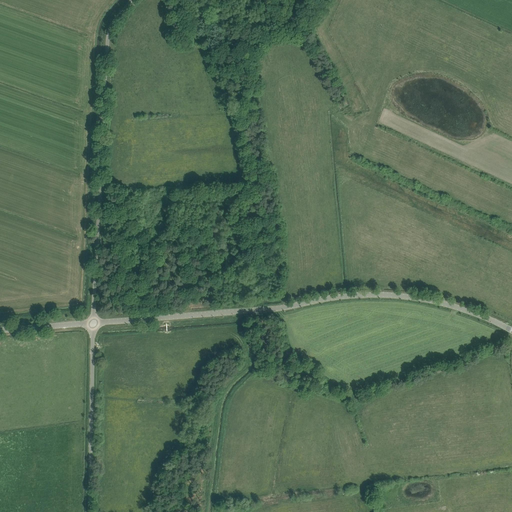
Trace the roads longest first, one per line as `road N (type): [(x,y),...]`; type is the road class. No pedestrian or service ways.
road 1 (unclassified): [(511,331),(437,302),(375,295),(93,323)]
road 2 (unclassified): [(93,323),(104,45),(128,0)]
road 3 (unclassified): [(88,511),(93,323)]
